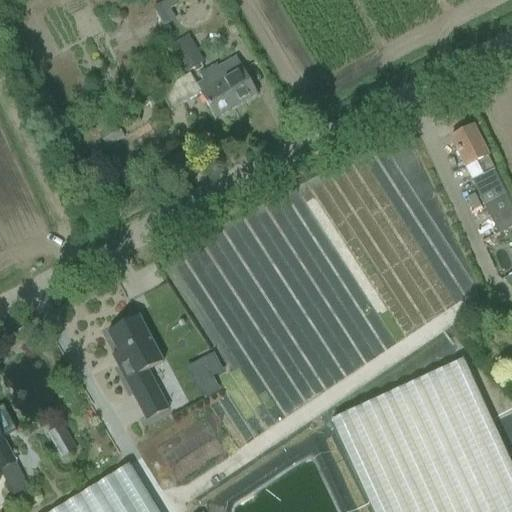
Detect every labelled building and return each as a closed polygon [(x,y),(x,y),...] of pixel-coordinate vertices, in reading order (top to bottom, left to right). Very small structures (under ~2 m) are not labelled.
[(140,25),(150,54),(171,47),(166,33),(182,28),(177,12),(140,25)] [(188,38),(169,48),(184,75),(198,67),(190,53),(195,50),(188,38)] [(190,76),(159,93),(170,112),(200,95),(214,121),(234,110),(256,97),(247,80),(238,65),(235,59),(225,65),(217,69),(216,66),(198,76),(203,84),(196,87),(190,76)] [(100,138),(105,149),(123,140),(116,125),(107,130),(104,124),(90,131),(95,141),(100,138)] [(472,129),(450,140),(492,223),(499,236),(511,229),(511,210),(486,158),(487,157),(481,147),(472,129)] [(474,192),(466,196),(472,209),(480,205),(474,192)] [(511,286),(508,279),(501,282),(511,291),(511,290),(511,286)] [(138,320),(107,336),(118,355),(111,359),(146,423),(167,412),(146,373),(162,365),(138,320)] [(215,356),(205,361),(214,379),(225,374),(215,356)] [(77,452),(62,426),(46,436),(61,461),(77,452)] [(0,472),(15,465),(0,436),(0,472)]
